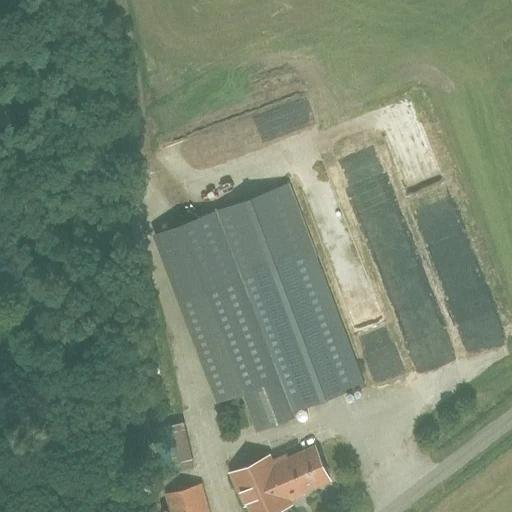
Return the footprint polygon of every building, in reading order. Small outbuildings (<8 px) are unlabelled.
[(161,231),(224,399),(249,390),(263,428),(295,416),(293,411),(364,384),(289,184),(161,231)] [(415,362),(450,352),(423,258),(388,268),(415,362)] [(154,476),(194,467),(184,422),(144,431),(154,476)] [(316,447),(288,459),(287,456),(271,463),(268,456),(230,473),(240,493),(244,492),(252,511),(275,511),(280,510),(278,506),(304,495),(302,492),(330,480),(316,447)] [(170,511),(209,511),(202,484),(166,494),(170,511)]
